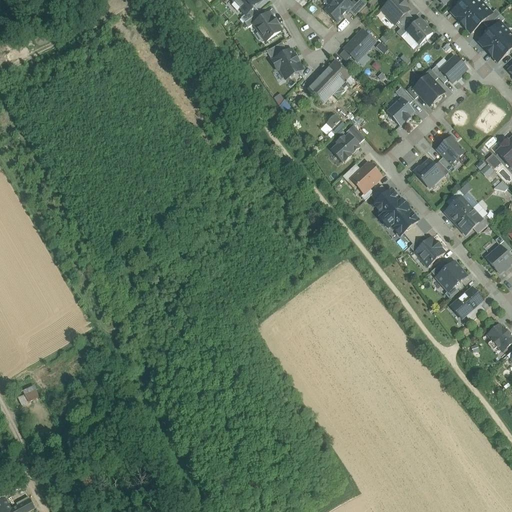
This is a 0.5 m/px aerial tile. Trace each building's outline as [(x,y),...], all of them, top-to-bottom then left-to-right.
[(231,0),(235,4),(232,6),(237,13),(240,10),(246,16),(263,1),(261,0),(231,0)] [(345,0),(336,0),(325,13),(338,25),(354,8),(345,0)] [(399,2),(397,0),(395,0),(383,11),(388,16),(387,18),(394,26),(409,12),(406,9),(407,8),(401,1),(399,2)] [(476,0),(467,0),(452,15),(461,25),(482,6),(476,0)] [(482,6),(461,25),(471,35),(492,16),(482,6)] [(260,14),(245,24),(248,29),(254,25),(263,19),(260,14)] [(263,19),(254,25),(266,43),(281,32),(277,27),(278,26),(274,20),(273,20),(269,15),(263,19)] [(433,35),(420,21),(407,33),(420,47),(433,35)] [(479,44),(489,54),(509,35),(500,25),(479,44)] [(362,33),(345,51),(357,62),(374,44),(362,33)] [(511,51),(511,38),(509,35),(489,54),(498,64),(511,51)] [(282,44),(267,53),(272,62),(288,54),(282,44)] [(288,54),(272,62),(277,72),(280,70),(286,81),(302,72),(298,64),(299,64),(295,56),(294,57),(291,52),(288,54)] [(440,72),(452,85),(467,72),(455,59),(440,72)] [(336,63),(308,92),(323,106),(333,96),(340,88),(350,77),(336,63)] [(428,78),(414,91),(430,107),(443,95),(428,78)] [(340,88),(333,96),(338,100),(345,92),(340,88)] [(402,100),(386,114),(400,128),(405,124),(407,125),(411,121),(410,119),(415,114),(402,100)] [(320,130),(327,136),(341,120),(334,115),(320,130)] [(360,149),(349,136),(345,139),(344,138),(336,145),(337,146),(331,152),(342,165),(360,149)] [(451,140),(438,152),(451,167),(464,154),(463,152),(462,150),(461,151),(451,140)] [(511,140),(509,143),(507,142),(501,147),(503,149),(497,154),(511,169),(511,167),(511,140)] [(492,154),(485,161),(493,170),(501,163),(492,154)] [(482,161),(476,166),(479,170),(485,165),(482,161)] [(429,162),(421,169),(419,169),(414,174),(429,190),(436,184),(436,181),(442,176),(429,162)] [(486,164),(480,172),(488,179),(494,171),(486,164)] [(361,172),(348,184),(355,191),(357,189),(364,196),(381,179),(369,165),(361,172)] [(356,166),(343,178),(348,184),(361,172),(356,166)] [(388,230),(391,227),(400,238),(418,223),(391,192),(374,207),(383,218),(380,220),(388,230)] [(462,199),(445,214),(451,221),(452,220),(456,225),(472,210),(462,199)] [(482,222),(472,210),(456,225),(455,226),(466,237),(482,222)] [(423,237),(410,249),(415,254),(428,242),(423,237)] [(511,252),(500,238),(495,242),(500,248),(507,256),(511,252)] [(428,242),(415,254),(427,269),(445,254),(440,249),(441,248),(437,243),(436,244),(432,239),(428,242)] [(511,261),(507,256),(500,248),(486,260),(499,275),(511,264),(511,261)] [(445,262),(431,273),(436,279),(450,268),(445,262)] [(450,268),(436,279),(448,293),(448,294),(455,288),(467,278),(455,264),(450,268)] [(455,288),(448,294),(448,293),(445,296),(450,301),(459,293),(455,288)] [(472,290),(451,309),(461,320),(465,317),(479,305),(482,302),(472,290)] [(479,305),(465,317),(472,324),(485,313),(479,305)] [(502,354),(511,345),(511,340),(500,327),(488,337),(502,354)] [(88,476),(79,481),(85,492),(93,487),(88,476)] [(5,499),(0,502),(0,511),(11,511),(5,499)] [(30,501),(11,511),(29,511),(35,509),(30,501)]
